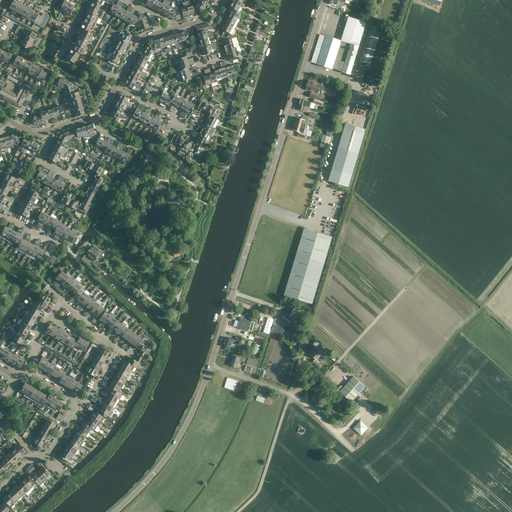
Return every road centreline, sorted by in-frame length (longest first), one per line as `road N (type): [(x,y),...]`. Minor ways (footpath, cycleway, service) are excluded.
road 1 (tertiary): [(115,511),(162,462),(208,373),(325,0)]
road 2 (track): [(238,511),(257,494),(289,393)]
